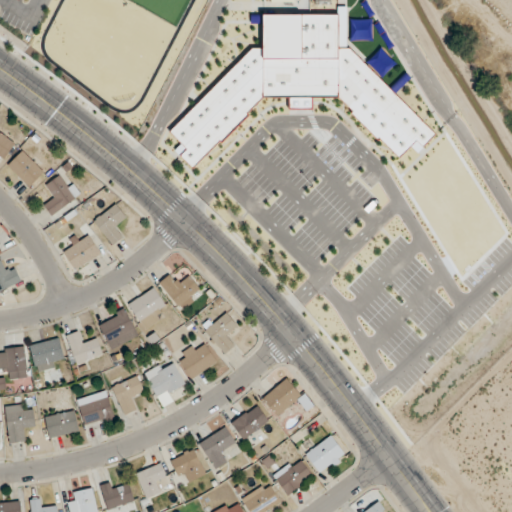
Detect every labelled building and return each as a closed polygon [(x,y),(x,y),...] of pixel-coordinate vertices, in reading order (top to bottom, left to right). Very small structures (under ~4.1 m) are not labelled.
[(14,144),(0,133),(0,158),(2,160),(14,144)] [(6,164),(29,187),(44,173),(21,150),(6,164)] [(80,196),(63,172),(43,187),(50,197),(41,203),(51,217),(80,196)] [(119,225),(127,220),(116,205),(94,219),(110,245),(126,235),(119,225)] [(68,240),(73,247),(64,253),(74,271),(100,254),(89,236),(79,242),(75,236),(68,240)] [(0,261),(0,291),(21,282),(14,266),(5,271),(0,261)] [(190,276),(176,284),(171,274),(160,281),(177,310),(202,295),(190,276)] [(143,330),(163,320),(157,309),(164,306),(155,289),(129,302),(143,330)] [(111,350),(138,335),(124,309),(97,324),(111,350)] [(239,328),(225,313),(204,332),(225,354),(235,345),(228,338),(239,328)] [(75,365),(102,356),(97,338),(82,343),(78,332),(66,336),(75,365)] [(30,345),(35,372),(55,368),(53,361),(63,360),(59,340),(30,345)] [(195,351),(192,347),(176,359),(192,380),(217,362),(204,345),(195,351)] [(27,379),(24,348),(0,349),(0,370),(7,369),(9,381),(27,379)] [(155,361),(143,386),(171,398),(182,373),(155,361)] [(124,415),(138,409),(133,399),(144,394),(136,376),(111,388),(124,415)] [(277,417),(301,396),(286,378),(262,398),(277,417)] [(114,419),(105,391),(77,401),(86,428),(114,419)] [(26,442),(25,430),(35,430),(33,410),(24,411),(23,405),(5,407),(9,443),(26,442)] [(241,439),(268,423),(258,406),(231,422),(241,439)] [(79,432),(74,411),(44,418),(49,439),(79,432)] [(214,469),(226,462),(220,452),(235,444),(226,427),(198,443),(214,469)] [(321,475),(345,454),(329,435),(305,456),(321,475)] [(205,475),(193,449),(170,460),(178,477),(185,474),(189,482),(205,475)] [(312,478),(302,462),(275,478),(285,495),(312,478)] [(158,484),(166,480),(160,464),(135,474),(145,499),(161,492),(158,484)] [(101,486),(106,508),(133,501),(129,484),(112,489),(110,483),(101,486)] [(242,497),(248,511),(262,511),(279,505),(270,485),(242,497)] [(68,503),(69,511),(97,511),(93,489),(74,492),(75,502),(68,503)] [(40,499),(30,500),(31,511),(57,511),(57,507),(40,508),(40,499)] [(216,511),(242,511),(237,501),(216,511)] [(20,511),(20,503),(0,502),(0,511),(20,511)] [(384,511),(377,502),(363,511),(384,511)]
